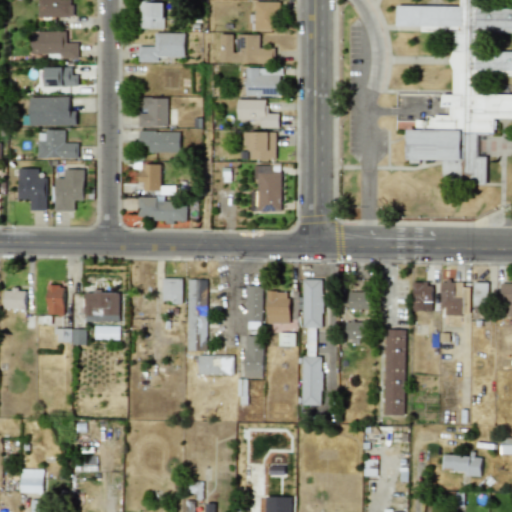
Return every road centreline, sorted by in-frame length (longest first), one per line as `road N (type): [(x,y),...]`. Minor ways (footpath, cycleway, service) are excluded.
road 1 (residential): [(0,243),(511,248)]
road 2 (residential): [(322,246),(321,0)]
road 3 (residential): [(109,245),(109,0)]
